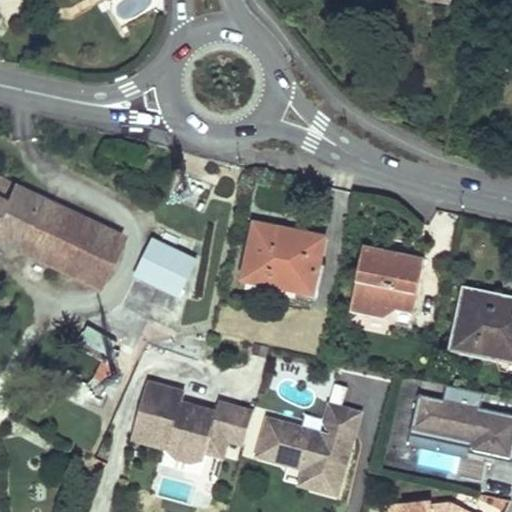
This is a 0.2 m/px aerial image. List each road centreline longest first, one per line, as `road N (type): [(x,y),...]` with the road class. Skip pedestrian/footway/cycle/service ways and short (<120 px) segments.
road 1 (secondary): [(511,197),(366,163),(268,108)]
road 2 (unknown): [(228,378),(170,366),(149,366),(136,377),(100,511)]
